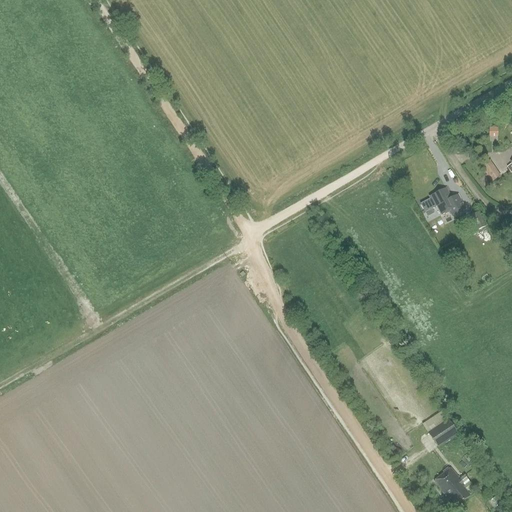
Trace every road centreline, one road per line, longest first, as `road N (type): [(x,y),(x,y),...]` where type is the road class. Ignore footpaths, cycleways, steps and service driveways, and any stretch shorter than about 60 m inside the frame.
road 1 (track): [(409,511),(290,330),(248,235)]
road 2 (track): [(0,386),(251,241)]
road 3 (track): [(248,235),(92,0)]
road 4 (track): [(248,235),(387,155)]
road 5 (unclassified): [(387,155),(511,82)]
